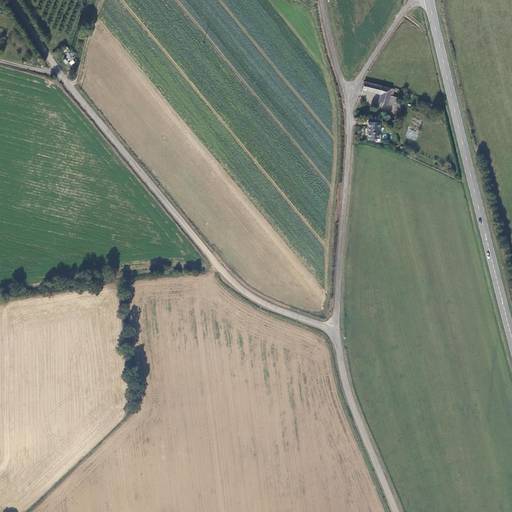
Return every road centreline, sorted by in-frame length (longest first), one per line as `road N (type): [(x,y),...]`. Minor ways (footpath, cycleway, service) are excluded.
road 1 (tertiary): [(331,330),(236,284),(57,72)]
road 2 (secondary): [(428,0),(511,337)]
road 3 (unclassified): [(349,94),(331,330)]
road 4 (tertiary): [(395,511),(331,330)]
